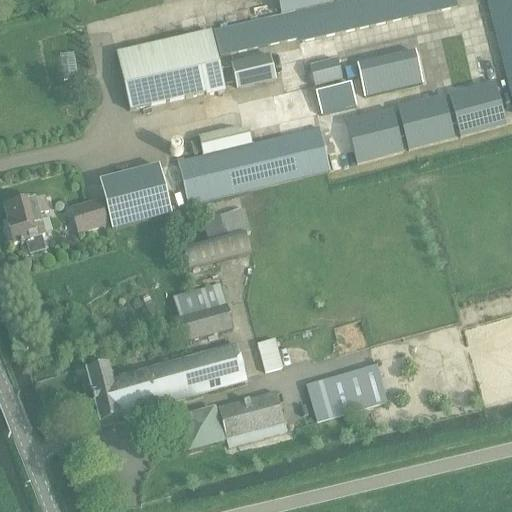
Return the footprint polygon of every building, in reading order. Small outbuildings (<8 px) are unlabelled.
[(213,33),(219,58),(297,41),(297,45),(457,9),(454,0),(362,0),(333,7),(331,0),(276,0),(281,18),(213,33)] [(511,0),(486,0),(511,101),(511,0)] [(74,35),(42,42),(52,87),(84,80),(74,35)] [(129,112),(205,95),(206,99),(224,94),(210,35),(116,57),(129,112)] [(415,54),(356,68),(364,100),(423,86),(415,54)] [(231,65),(237,90),(275,82),(269,56),(231,65)] [(337,62),(309,69),(314,89),(342,82),(337,62)] [(495,86),(449,98),(460,140),(505,128),(495,86)] [(351,87),(315,96),(321,118),(356,109),(351,87)] [(443,99),(397,112),(408,153),(454,141),(443,99)] [(392,113),(346,125),(357,167),(403,155),(392,113)] [(188,209),(330,175),(327,161),(319,132),(252,147),(251,141),(249,136),(231,133),(198,141),(202,159),(177,165),(188,209)] [(111,231),(171,217),(160,168),(99,183),(111,231)] [(3,232),(7,244),(11,243),(12,245),(17,244),(17,246),(25,244),(29,258),(45,253),(41,240),(44,239),(38,218),(49,215),(45,200),(34,203),(34,202),(8,209),(11,220),(6,222),(8,230),(3,232)] [(98,205),(70,212),(76,235),(104,228),(98,205)] [(219,220),(202,226),(207,247),(183,254),(188,274),(251,256),(246,238),(250,236),(244,213),(219,220)] [(172,301),(185,347),(233,333),(220,288),(172,301)] [(274,343),(256,348),(264,377),(282,372),(274,343)] [(237,349),(113,383),(109,368),(86,374),(100,426),(121,420),(128,423),(136,421),(140,415),(247,386),(237,349)] [(377,368),(306,388),(316,425),(387,405),(377,368)] [(275,396),(217,412),(228,452),(286,437),(275,396)]
